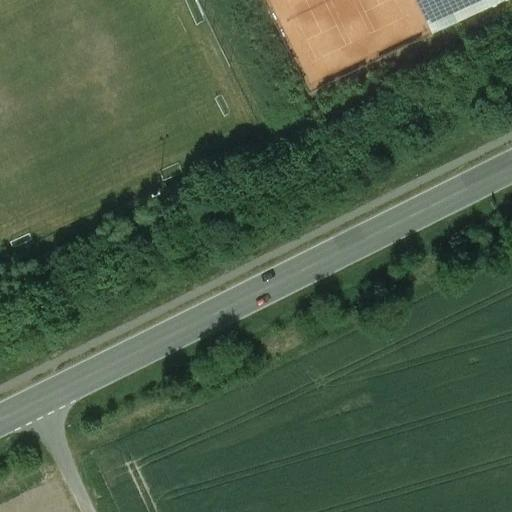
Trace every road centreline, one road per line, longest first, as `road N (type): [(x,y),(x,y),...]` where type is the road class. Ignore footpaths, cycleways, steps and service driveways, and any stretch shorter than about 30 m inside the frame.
road 1 (secondary): [(35,403),(511,166)]
road 2 (unclassified): [(88,511),(35,403)]
